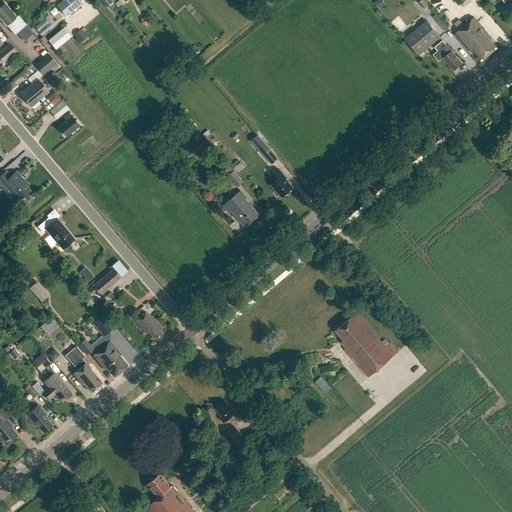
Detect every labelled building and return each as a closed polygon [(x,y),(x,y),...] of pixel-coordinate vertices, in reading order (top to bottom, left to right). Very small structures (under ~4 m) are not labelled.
[(78,0),(62,0),(57,5),(66,15),(81,3),(78,0)] [(100,0),(107,8),(114,3),(111,0),(100,0)] [(380,0),(378,0),(375,3),(379,8),(384,4),(380,0)] [(503,2),(498,7),(506,16),(511,10),(511,0),(502,0),(503,2)] [(4,3),(0,6),(0,17),(15,34),(27,24),(18,14),(16,16),(4,4),(5,3),(4,3)] [(439,17),(436,19),(446,32),(449,29),(439,17)] [(471,51),(473,49),(482,60),(496,48),(489,39),(491,38),(474,17),(456,32),(471,51)] [(48,18),(38,27),(44,35),(55,26),(48,18)] [(426,20),(405,37),(419,54),(440,37),(426,20)] [(48,40),(56,49),(71,37),(63,28),(48,40)] [(443,40),(435,47),(438,51),(443,58),(454,71),(462,63),(452,51),(451,51),(446,44),(443,40)] [(0,50),(0,61),(2,63),(15,52),(8,43),(0,50)] [(36,64),(44,73),(57,62),(48,53),(36,64)] [(38,78),(41,75),(37,70),(27,78),(32,83),(20,93),(31,106),(49,91),(38,78)] [(57,71),(52,77),(63,86),(70,77),(65,73),(62,76),(57,71)] [(48,97),(55,105),(61,99),(55,91),(48,97)] [(69,108),(61,99),(55,105),(49,110),(57,118),(69,108)] [(69,112),(63,117),(66,120),(58,126),(66,136),(79,125),(69,112)] [(277,157),(269,146),(261,152),(270,163),(277,157)] [(237,159),(230,165),(234,169),(235,170),(242,164),(237,159)] [(278,168),(270,175),(274,179),(270,182),(281,196),(293,186),(278,168)] [(227,175),(237,187),(243,181),(235,170),(234,169),(227,175)] [(6,171),(0,175),(0,185),(5,191),(8,189),(17,200),(29,190),(24,184),(26,183),(16,171),(10,176),(6,171)] [(232,209),(245,224),(258,214),(245,198),(246,197),(240,190),(224,204),(230,211),(232,209)] [(58,218),(53,222),(49,217),(38,226),(43,232),(44,231),(43,230),(46,229),(63,249),(75,238),(69,232),(58,218)] [(77,270),(83,281),(90,277),(84,266),(77,270)] [(88,290),(92,294),(97,290),(100,294),(120,278),(112,269),(88,290)] [(29,288),(40,302),(50,294),(38,280),(29,288)] [(336,330),(344,340),(341,342),(346,348),(345,349),(368,377),(393,356),(357,312),(336,330)] [(149,333),(155,340),(162,334),(160,331),(162,329),(152,316),(150,317),(146,313),(135,322),(147,335),(149,333)] [(91,323),(102,336),(112,327),(102,314),(91,323)] [(43,324),(50,334),(62,326),(56,316),(43,324)] [(107,369),(114,377),(121,371),(97,344),(92,348),(85,339),(78,345),(87,355),(90,352),(106,370),(107,369)] [(97,344),(121,371),(127,366),(119,356),(121,354),(110,341),(106,344),(102,340),(97,344)] [(83,383),(91,392),(102,382),(82,359),(84,356),(76,346),(72,341),(64,348),(68,353),(65,355),(77,369),(73,373),(82,384),(83,383)] [(19,356),(14,349),(8,354),(8,355),(6,356),(9,360),(11,358),(13,360),(19,356)] [(50,363),(42,353),(32,362),(40,372),(50,363)] [(55,394),(60,400),(70,392),(54,373),(44,381),(49,387),(43,393),(49,399),(55,394)] [(331,389),(321,377),(315,382),(325,394),(331,389)] [(24,390),(32,399),(37,394),(29,385),(24,390)] [(225,400),(215,408),(222,416),(220,418),(224,423),(236,413),(225,400)] [(2,403),(0,405),(0,437),(5,444),(17,434),(8,423),(9,422),(6,418),(11,414),(2,403)] [(46,415),(37,405),(25,415),(35,426),(36,425),(43,432),(52,425),(45,416),(46,415)] [(245,439),(234,426),(223,436),(233,449),(245,439)] [(148,485),(159,497),(147,506),(152,511),(195,511),(173,485),(171,487),(161,474),(148,485)]
